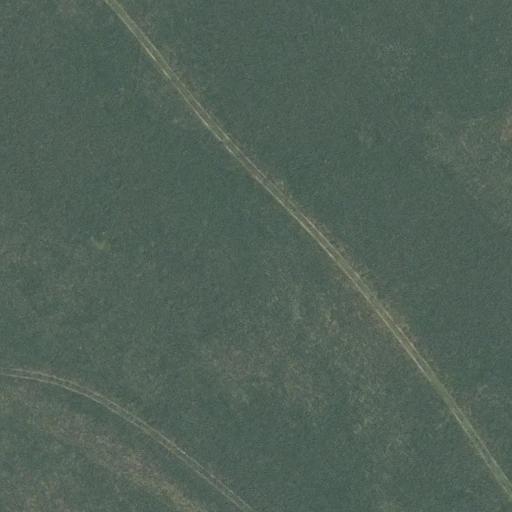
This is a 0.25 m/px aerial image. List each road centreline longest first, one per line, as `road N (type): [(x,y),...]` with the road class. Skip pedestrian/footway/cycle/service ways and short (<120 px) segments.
road 1 (track): [(511,492),(375,302),(222,138),(109,0)]
road 2 (track): [(218,511),(52,408),(0,388)]
